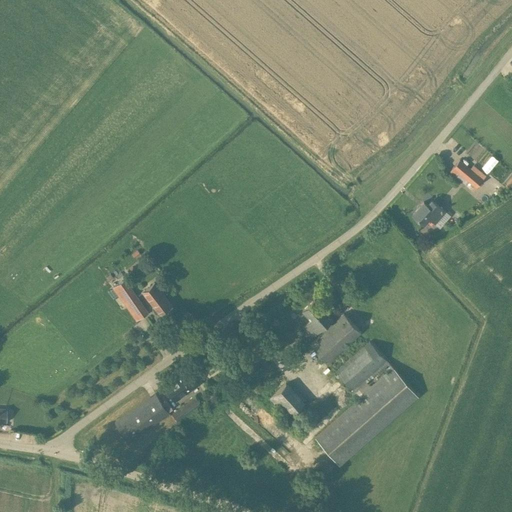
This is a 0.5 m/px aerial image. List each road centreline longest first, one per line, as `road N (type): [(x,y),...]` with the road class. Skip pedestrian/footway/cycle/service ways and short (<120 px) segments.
road 1 (unclassified): [(56,452),(68,432),(380,210),(511,56)]
road 2 (unclassified): [(243,511),(56,452)]
